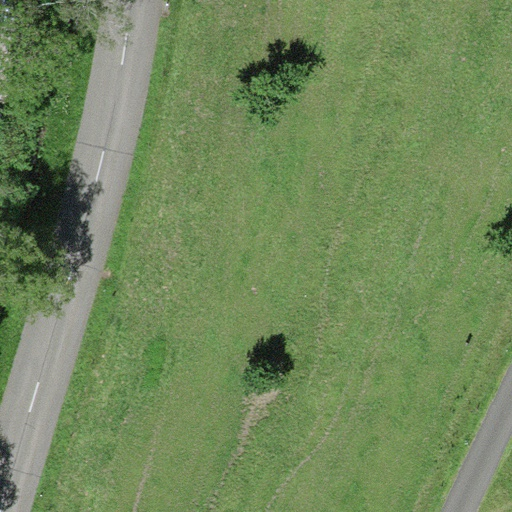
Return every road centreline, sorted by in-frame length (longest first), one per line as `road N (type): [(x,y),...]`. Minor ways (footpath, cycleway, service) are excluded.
road 1 (tertiary): [(127,0),(112,108),(72,268),(0,504)]
road 2 (unclassified): [(454,511),(511,396)]
